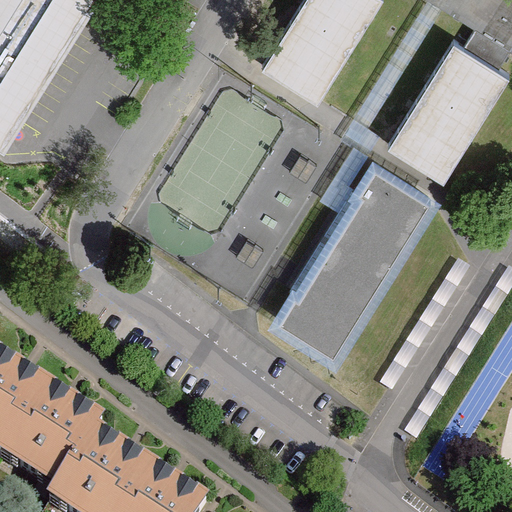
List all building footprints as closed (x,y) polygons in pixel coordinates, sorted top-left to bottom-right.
[(0,0),(0,141),(3,144),(90,3),(92,0),(0,0)] [(511,0),(301,0),(260,65),(319,103),(381,0),(434,0),(476,26),(466,44),(453,38),(387,144),(446,178),(511,72),(501,65),(511,49),(511,0)] [(437,201),(372,158),(268,319),(336,361),(437,201)] [(0,445),(7,450),(48,386),(0,355),(0,445)] [(104,421),(48,386),(7,450),(62,485),(97,432),(104,421)] [(122,511),(151,466),(97,432),(62,485),(55,495),(81,511),(122,511)] [(200,511),(207,502),(151,466),(122,511),(200,511)]
